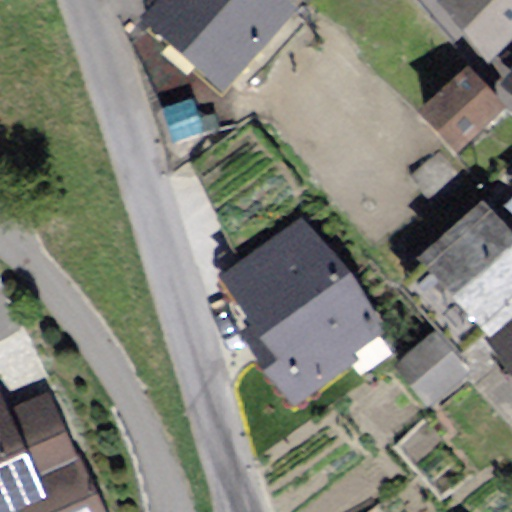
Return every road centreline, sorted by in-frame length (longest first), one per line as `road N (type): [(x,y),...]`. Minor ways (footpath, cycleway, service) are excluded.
road 1 (tertiary): [(76,0),(164,261),(228,511)]
road 2 (residential): [(0,247),(85,346),(151,466),(166,511)]
road 3 (residential): [(420,0),(511,109)]
